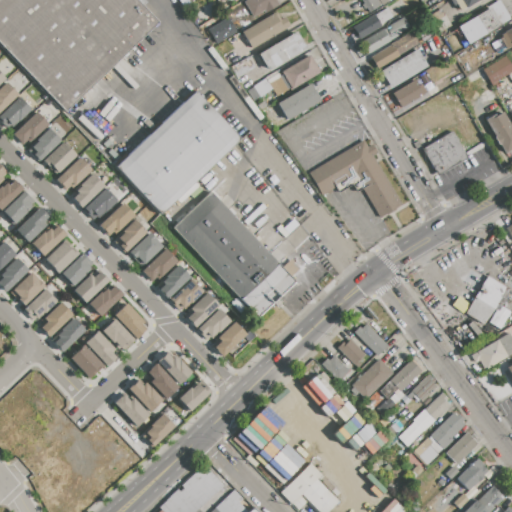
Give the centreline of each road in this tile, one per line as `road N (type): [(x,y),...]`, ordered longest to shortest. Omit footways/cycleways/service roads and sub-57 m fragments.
road 1 (primary): [(511,190),(360,286),(124,511)]
road 2 (residential): [(308,0),(445,230)]
road 3 (residential): [(173,327),(0,142)]
road 4 (residential): [(378,272),(511,452)]
road 5 (residential): [(173,327),(75,419)]
road 6 (residential): [(91,404),(0,306)]
